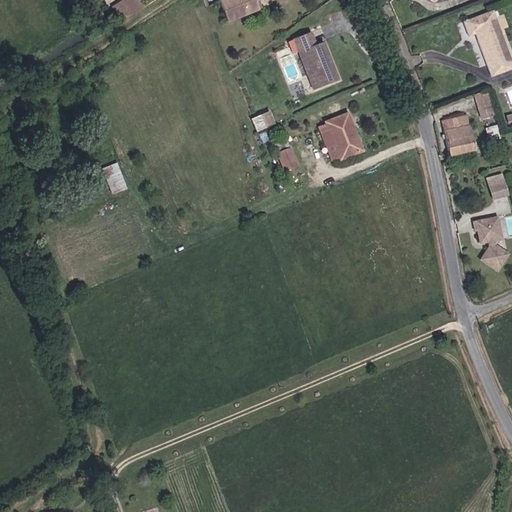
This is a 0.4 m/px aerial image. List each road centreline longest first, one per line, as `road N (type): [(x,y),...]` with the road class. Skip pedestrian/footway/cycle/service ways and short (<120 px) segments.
road 1 (track): [(15,511),(86,448),(92,425),(0,153)]
road 2 (unclassified): [(364,0),(418,106),(463,318)]
road 3 (track): [(0,126),(104,38),(172,0)]
